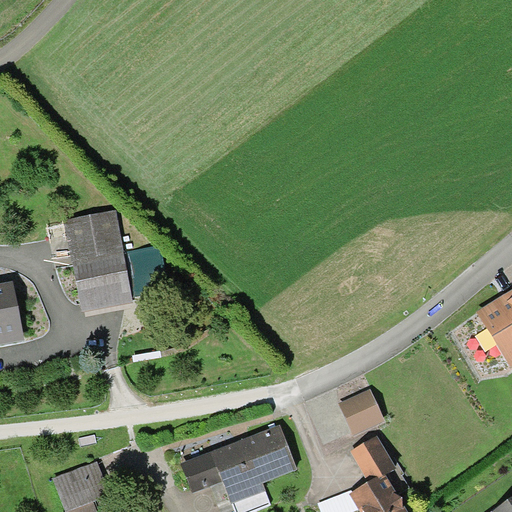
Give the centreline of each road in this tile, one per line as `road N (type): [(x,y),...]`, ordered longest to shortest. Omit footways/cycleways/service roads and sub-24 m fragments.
road 1 (residential): [(125,416),(285,391),(345,371),(424,321),(511,245)]
road 2 (track): [(0,431),(125,416)]
